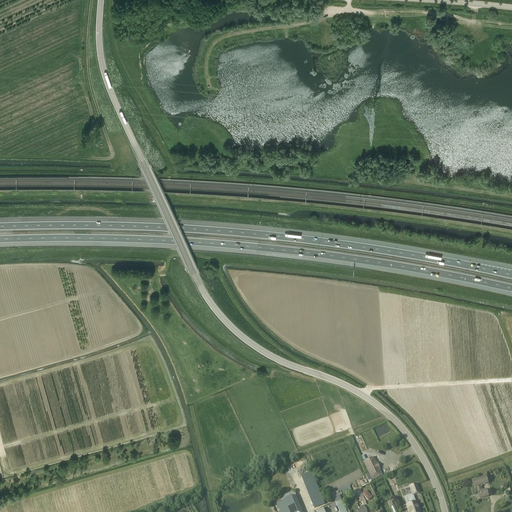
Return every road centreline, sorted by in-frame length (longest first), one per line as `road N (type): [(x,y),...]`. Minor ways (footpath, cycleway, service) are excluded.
road 1 (unclassified): [(445,511),(414,444),(383,409),(265,353),(211,305),(106,79),(100,0)]
road 2 (motorway): [(511,275),(326,241),(129,226),(0,227)]
road 3 (motorway): [(0,239),(195,242),(396,265),(511,288)]
